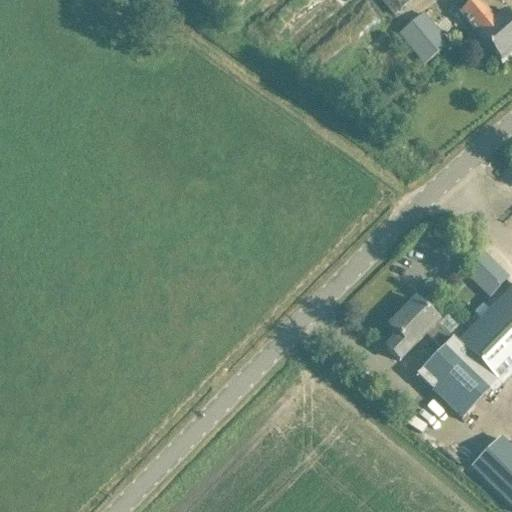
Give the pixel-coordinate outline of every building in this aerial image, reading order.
[(379,0),(394,17),(413,0),(379,0)] [(459,16),(501,65),(511,55),(511,22),(504,13),(493,21),(476,1),(459,16)] [(287,41),(301,24),(279,4),(264,21),(287,41)] [(400,39),(424,67),(448,47),(425,18),(400,39)] [(475,258),(458,275),(482,299),(499,282),(475,258)] [(415,302),(389,329),(398,338),(386,350),(399,363),(425,336),(442,352),(416,379),(464,426),(502,387),(505,390),(511,383),(511,290),(457,347),(435,326),(437,324),(415,302)] [(511,452),(500,441),(471,470),(511,510),(511,452)]
